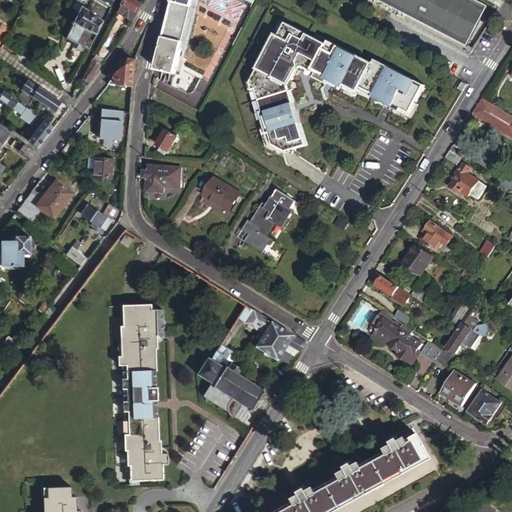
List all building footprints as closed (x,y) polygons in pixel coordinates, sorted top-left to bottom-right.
[(131,22),(140,4),(132,0),(121,0),(119,5),(121,6),(117,13),(131,22)] [(172,0),(156,68),(175,73),(181,50),(192,0),(172,0)] [(192,0),(181,50),(183,50),(184,50),(185,49),(187,48),(188,46),(189,43),(199,5),(199,3),(198,0),(197,0),(192,0)] [(487,4),(478,0),(379,0),(466,45),(487,4)] [(76,2),(72,8),(76,11),(79,13),(83,7),(76,2)] [(88,49),(103,22),(83,7),(79,13),(76,11),(69,24),(73,26),(69,33),(66,38),(88,49)] [(299,66),(313,37),(285,22),(278,35),(275,33),(250,82),(252,89),(255,89),(262,111),(260,112),(269,143),(285,150),(305,144),(289,87),(298,69),(299,66)] [(0,45),(10,28),(6,26),(4,28),(0,25),(0,45)] [(314,69),(326,44),(313,37),(299,66),(298,69),(303,67),(313,72),(314,69)] [(372,63),(328,40),(326,44),(314,69),(327,76),(326,79),(343,88),(345,85),(357,91),(360,87),(373,94),(371,97),(398,111),(400,108),(409,112),(423,85),(374,59),(372,63)] [(20,63),(23,58),(18,55),(15,60),(20,63)] [(99,64),(102,60),(95,55),(93,58),(80,82),(82,83),(86,77),(88,79),(99,65),(99,64)] [(20,63),(26,67),(29,62),(23,58),(20,63)] [(126,58),(106,83),(130,86),(133,59),(126,58)] [(40,87),(28,79),(22,88),(33,96),(40,87)] [(462,91),(466,85),(462,82),(458,89),(462,91)] [(40,87),(33,96),(53,111),(60,102),(40,87)] [(19,103),(0,88),(0,99),(4,102),(8,105),(14,109),(19,103)] [(53,128),(19,103),(14,109),(40,129),(37,133),(34,130),(32,133),(35,135),(29,143),(38,149),(53,128)] [(500,117),(478,104),(473,112),(495,126),(500,117)] [(123,112),(102,109),(99,138),(119,141),(123,112)] [(511,124),(500,117),(495,126),(505,132),(511,124)] [(163,157),(171,145),(174,141),(177,137),(180,133),(181,130),(176,127),(166,129),(156,143),(157,144),(153,150),(163,157)] [(4,130),(0,134),(0,149),(6,142),(13,147),(18,140),(4,130)] [(463,137),(460,134),(450,149),(453,151),(463,137)] [(76,145),(69,140),(60,151),(67,156),(76,145)] [(14,148),(20,152),(24,146),(19,142),(14,148)] [(20,152),(30,159),(35,152),(25,145),(24,146),(20,152)] [(453,151),(450,149),(446,156),(457,164),(462,157),(453,151)] [(93,157),(88,157),(87,168),(93,168),(92,177),(111,179),(113,158),(94,156),(93,157)] [(472,168),(464,162),(455,174),(457,175),(450,185),(459,192),(461,190),(468,195),(470,192),(479,198),(488,185),(470,172),(472,168)] [(161,186),(176,187),(178,167),(147,165),(145,191),(160,192),(161,186)] [(237,193),(211,177),(201,194),(227,210),(237,193)] [(71,194),(54,182),(35,206),(51,219),(71,194)] [(277,189),(272,197),(291,209),(296,200),(277,189)] [(291,209),(272,197),(270,196),(265,204),(262,202),(250,221),(247,220),(241,229),(247,233),(244,239),(258,248),(274,224),(281,228),(293,210),(291,209)] [(119,211),(109,205),(102,214),(89,204),(82,214),(104,231),(111,221),(114,223),(121,214),(120,212),(119,211)] [(447,222),(452,215),(440,207),(435,214),(447,222)] [(458,219),(452,215),(447,222),(453,227),(458,219)] [(448,231),(431,219),(424,227),(427,229),(421,238),(437,249),(443,240),(441,238),(442,237),(443,238),(448,231)] [(21,226),(7,223),(0,232),(0,236),(14,239),(21,226)] [(131,240),(124,234),(119,242),(127,247),(131,240)] [(47,240),(39,235),(35,240),(43,245),(47,240)] [(30,254),(31,237),(17,237),(17,242),(2,242),(2,267),(24,266),(24,255),(30,254)] [(497,244),(489,239),(480,251),(489,257),(497,244)] [(434,255),(417,243),(407,259),(413,263),(411,266),(421,274),(434,255)] [(66,255),(80,265),(85,258),(71,248),(66,255)] [(472,281),(476,275),(466,269),(463,274),(472,281)] [(406,290),(376,272),(371,281),(400,299),(406,290)] [(415,286),(411,293),(423,302),(428,294),(415,286)] [(450,318),(458,323),(470,307),(462,301),(450,318)] [(43,314),(48,319),(56,309),(50,305),(43,314)] [(118,366),(121,366),(125,366),(125,372),(126,380),(121,380),(121,390),(126,390),(126,397),(126,403),(122,403),(122,413),(123,413),(127,413),(127,420),(127,436),(123,436),(124,452),(126,452),(126,466),(129,466),(129,481),(162,480),(162,465),(167,465),(167,454),(161,454),(158,454),(158,449),(160,449),(160,441),(158,441),(157,418),(156,418),(156,408),(154,408),(154,403),(156,403),(156,401),(157,401),(156,389),(155,389),(155,372),(155,349),(156,349),(156,341),(154,341),(154,336),(156,336),(163,336),(162,310),(151,310),(151,306),(122,307),(123,327),(120,327),(121,357),(118,357),(118,366)] [(263,317),(245,306),(237,318),(255,330),(257,326),(263,317)] [(444,349),(437,359),(444,364),(453,351),(454,352),(459,345),(462,341),(465,344),(474,350),(483,337),(471,329),(476,321),(472,317),(477,310),(471,306),(470,307),(458,323),(457,326),(460,328),(444,349)] [(410,316),(398,308),(394,315),(406,323),(410,316)] [(398,319),(381,309),(368,330),(373,333),(372,335),(379,340),(383,340),(398,350),(409,335),(408,334),(394,325),(398,319)] [(271,322),(263,317),(257,326),(265,331),(271,322)] [(412,328),(398,319),(394,325),(408,334),(412,328)] [(301,341),(271,322),(265,331),(263,334),(256,345),(254,347),(257,349),(288,368),(301,347),(302,345),(302,344),(302,343),(301,341)] [(257,326),(255,330),(263,334),(265,331),(257,326)] [(409,335),(398,350),(396,353),(410,363),(423,344),(409,335)] [(20,345),(8,336),(2,344),(14,353),(20,345)] [(442,350),(428,340),(421,350),(435,360),(442,350)] [(210,360),(199,377),(210,384),(203,396),(227,412),(227,410),(227,409),(228,408),(228,406),(229,405),(229,403),(230,403),(230,401),(231,400),(240,406),(250,413),(262,393),(235,376),(239,370),(230,364),(234,356),(219,346),(210,360)] [(196,375),(199,377),(210,360),(207,358),(196,375)] [(511,358),(497,379),(511,389),(511,358)] [(455,370),(440,391),(460,404),(475,383),(455,370)] [(265,390),(271,394),(278,384),(271,380),(265,390)] [(481,388),(466,410),(486,425),(493,415),(501,403),(481,388)] [(227,410),(227,412),(227,413),(228,415),(229,416),(232,418),(240,406),(231,400),(230,401),(230,403),(229,403),(229,405),(228,406),(228,408),(227,409),(227,410)] [(501,403),(493,415),(498,418),(506,406),(501,403)] [(352,435),(363,430),(358,419),(346,425),(352,435)] [(315,511),(423,451),(418,441),(416,442),(411,434),(413,433),(412,432),(398,440),(399,441),(392,444),(390,441),(393,440),(391,436),(388,438),(388,437),(381,441),(384,445),(383,446),(385,448),(379,452),(378,451),(353,465),(353,466),(347,470),(345,467),(348,465),(346,462),(343,464),(342,462),(336,466),(339,470),(337,471),(339,474),(334,478),(333,476),(307,491),(308,491),(301,495),(299,492),(303,490),(301,487),(298,489),(297,488),(291,492),(293,496),(292,496),(294,500),(289,503),(288,502),(269,511),(315,511)] [(79,511),(76,511),(75,497),(71,497),(70,488),(46,489),(47,499),(41,500),(42,511),(79,511)] [(490,511),(494,507),(481,498),(471,511),(490,511)]
